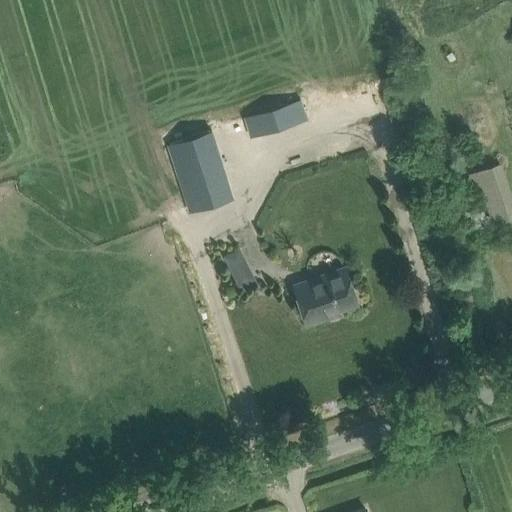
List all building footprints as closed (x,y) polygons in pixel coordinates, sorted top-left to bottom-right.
[(123,158),(82,0),(22,0),(67,172),(123,158)] [(120,0),(159,143),(209,130),(173,0),(120,0)] [(301,0),(325,90),(378,77),(357,0),(301,0)] [(301,99),(245,117),(251,133),(306,116),(301,99)] [(212,130),(168,144),(190,212),(234,198),(212,130)] [(495,224),(511,218),(511,202),(499,166),(478,173),(495,224)] [(86,210),(97,245),(160,225),(149,190),(86,210)] [(225,253),(239,291),(256,285),(242,247),(225,253)] [(308,325),(341,313),(340,309),(359,303),(346,266),(294,284),(308,325)]
